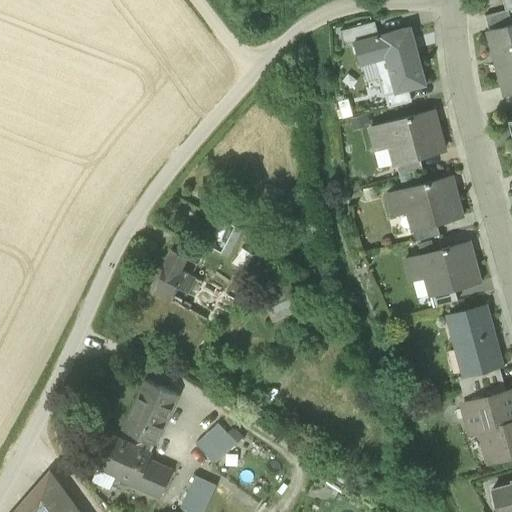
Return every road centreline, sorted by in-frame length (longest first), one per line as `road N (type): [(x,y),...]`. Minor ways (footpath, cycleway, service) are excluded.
road 1 (unclassified): [(0,503),(128,236),(250,75)]
road 2 (residential): [(511,255),(462,100),(451,1)]
road 3 (unclassified): [(250,75),(281,41),(347,0),(451,1)]
